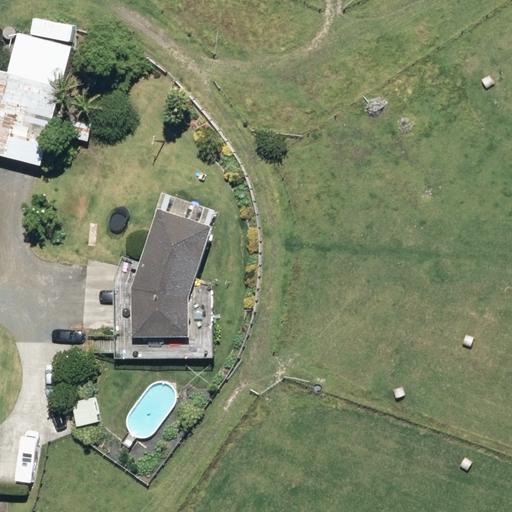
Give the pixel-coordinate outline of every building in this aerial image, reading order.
[(0,155),(50,167),(70,87),(0,69),(0,155)] [(68,105),(62,133),(94,140),(101,112),(68,105)] [(149,227),(164,185),(140,177),(125,219),(149,227)] [(201,293),(223,229),(169,211),(144,288),(144,338),(201,338),(201,293)] [(100,399),(78,403),(83,428),(104,424),(100,399)]
